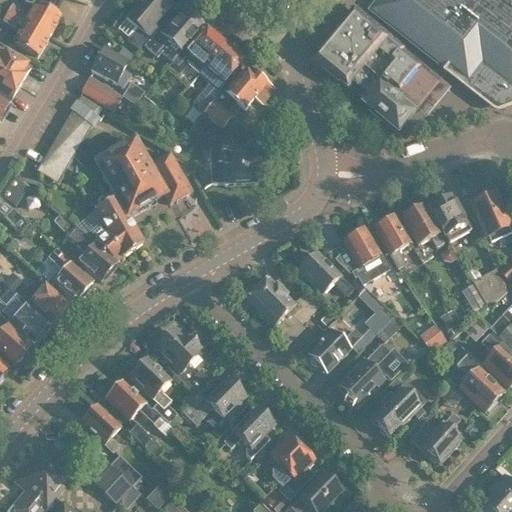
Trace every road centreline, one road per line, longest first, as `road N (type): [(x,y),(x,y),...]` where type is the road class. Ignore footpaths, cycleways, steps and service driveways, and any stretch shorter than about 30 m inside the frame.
road 1 (residential): [(184,276),(375,471),(384,495)]
road 2 (residential): [(0,437),(64,368),(184,276)]
road 3 (residential): [(0,172),(102,0)]
road 4 (residential): [(321,177),(377,177),(501,134)]
road 5 (residential): [(184,276),(281,224),(308,203),(321,177)]
